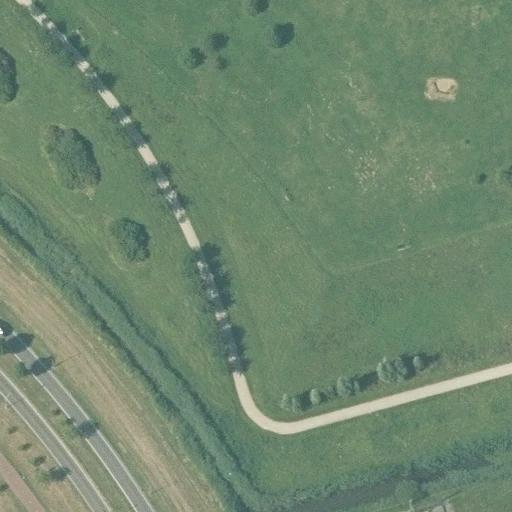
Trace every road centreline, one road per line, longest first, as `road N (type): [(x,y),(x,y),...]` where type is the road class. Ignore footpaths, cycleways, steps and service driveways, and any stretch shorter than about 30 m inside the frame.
road 1 (secondary): [(137,511),(72,415),(0,336)]
road 2 (secondary): [(0,389),(93,511)]
